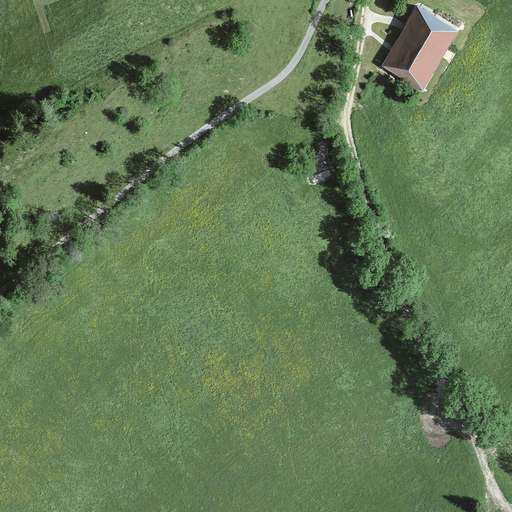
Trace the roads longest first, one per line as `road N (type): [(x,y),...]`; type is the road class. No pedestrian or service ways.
road 1 (track): [(364,14),(348,128),(404,315),(481,465)]
road 2 (track): [(328,0),(281,77),(100,202),(0,290)]
